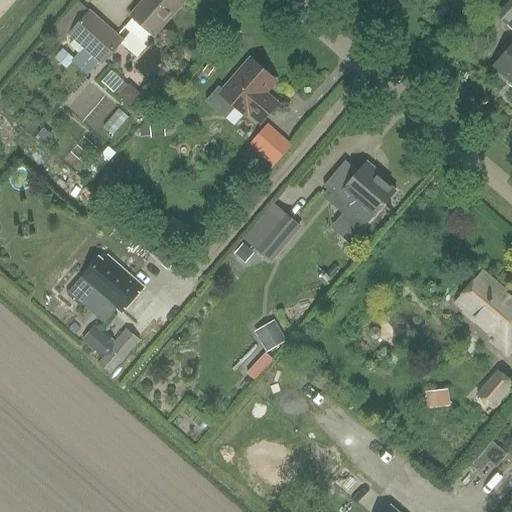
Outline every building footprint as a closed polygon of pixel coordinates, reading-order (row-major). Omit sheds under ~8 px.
[(144,0),(129,17),(153,37),(183,3),(179,0),(144,0)] [(508,25),(511,20),(511,0),(510,0),(504,7),(497,16),(508,25)] [(103,65),(125,40),(91,9),(69,35),(84,48),(99,61),(103,65)] [(511,85),(511,20),(508,25),(511,28),(511,46),(493,69),(511,85)] [(91,70),(99,61),(84,48),(76,57),(91,70)] [(76,59),(75,59),(63,49),(54,58),(67,69),(74,60),(76,59)] [(274,82),(250,61),(222,93),(246,114),(248,113),(260,123),(276,105),(264,94),(274,82)] [(112,70),(103,80),(115,90),(123,81),(112,70)] [(120,106),(105,126),(116,134),(131,115),(120,106)] [(134,138),(151,137),(151,138),(166,136),(164,119),(150,120),(147,121),(134,138)] [(272,165),(291,145),(266,124),(248,145),(272,165)] [(108,148),(87,173),(94,179),(116,154),(108,148)] [(358,172),(346,162),(324,186),(349,208),(346,211),(346,217),(359,228),(365,227),(396,192),(384,181),(385,179),(367,162),(358,172)] [(270,262),(299,228),(280,211),(267,226),(260,221),(244,240),(270,262)] [(191,227),(172,217),(163,234),(182,244),(191,227)] [(143,288),(109,258),(104,264),(99,259),(86,274),(91,278),(88,281),(97,288),(96,290),(121,313),(143,288)] [(482,273),(455,304),(477,323),(479,321),(496,336),(492,341),(505,353),(511,345),(511,299),(505,294),(506,293),(482,273)] [(267,353),(286,342),(274,322),(256,332),(267,353)] [(115,345),(95,327),(83,341),(102,357),(98,363),(111,374),(140,341),(128,330),(115,345)] [(511,383),(499,371),(477,396),(494,412),(511,391),(511,383)] [(428,409),(450,406),(448,390),(426,393),(428,409)]
